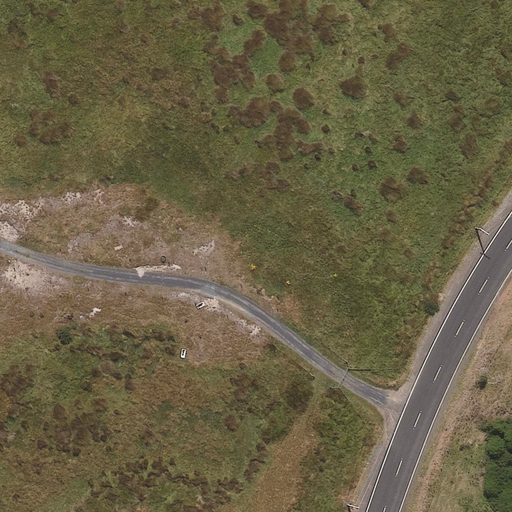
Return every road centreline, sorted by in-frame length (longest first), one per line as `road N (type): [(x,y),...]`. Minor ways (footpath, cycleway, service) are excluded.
road 1 (track): [(417,420),(208,284),(103,270),(0,238)]
road 2 (secondary): [(511,240),(460,324),(383,511)]
